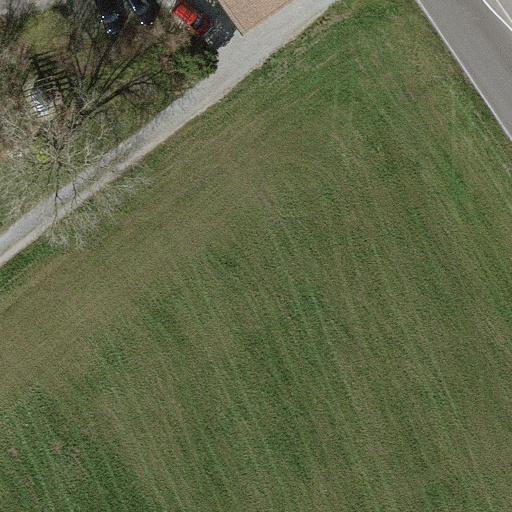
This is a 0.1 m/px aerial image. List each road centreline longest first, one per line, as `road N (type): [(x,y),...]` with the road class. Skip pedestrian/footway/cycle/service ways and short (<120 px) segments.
road 1 (track): [(225,73),(0,250)]
road 2 (track): [(328,0),(225,73)]
